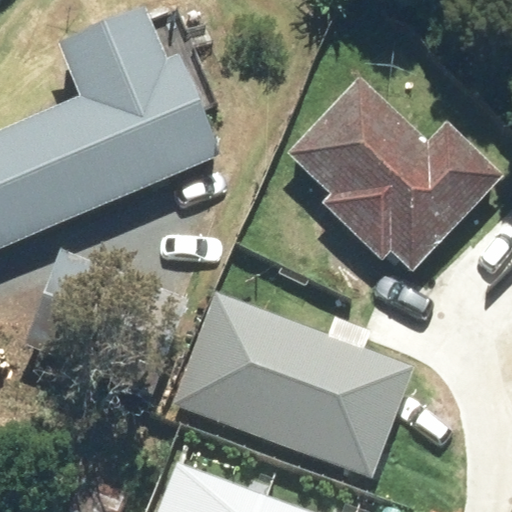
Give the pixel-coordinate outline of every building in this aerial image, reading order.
[(30,26),(0,15),(0,129),(4,131),(31,54),(21,51),(30,26)] [(0,142),(0,258),(230,161),(188,63),(179,67),(157,16),(71,52),(93,103),(0,142)] [(370,84),(298,159),(340,199),(332,208),(392,266),(401,257),(421,277),(511,182),(511,180),(457,128),(437,148),(370,84)] [(194,305),(73,258),(49,318),(170,365),(194,305)] [(222,296),(183,404),(384,476),(423,367),(222,296)] [(318,511),(174,458),(153,511),(318,511)]
